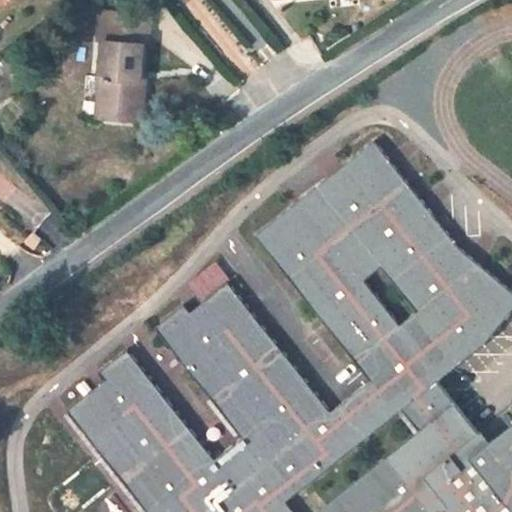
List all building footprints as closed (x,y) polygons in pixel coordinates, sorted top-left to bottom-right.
[(150,14),(101,10),(99,41),(104,41),(101,78),(107,78),(104,118),(142,121),(146,80),(140,79),(143,44),(148,44),(150,14)] [(19,53),(5,65),(20,84),(35,72),(19,53)] [(107,78),(101,78),(98,118),(104,118),(107,78)] [(511,511),(511,429),(484,451),(474,438),(479,434),(457,406),(421,435),(325,511),(293,511),(286,502),(402,410),(437,381),(485,343),(511,309),(511,290),(458,248),(372,141),(252,237),(369,382),(342,403),(237,274),(200,305),(193,297),(164,320),(252,430),(225,452),(137,342),(108,366),(114,374),(77,404),(159,506),(150,511),(511,511)] [(437,381),(402,410),(421,435),(457,406),(437,381)] [(51,496),(62,511),(69,511),(109,484),(95,465),(51,496)]
